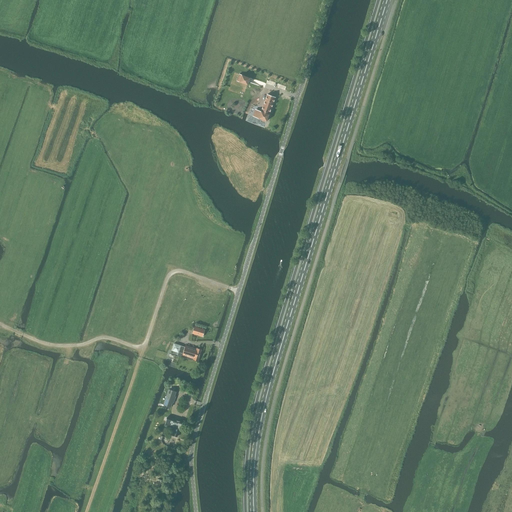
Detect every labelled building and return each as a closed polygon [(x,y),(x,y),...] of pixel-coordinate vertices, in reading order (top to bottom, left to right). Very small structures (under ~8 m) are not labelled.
[(247,88),(250,80),(241,77),(242,76),(239,75),(236,82),(239,84),(239,85),(247,88)] [(256,110),(253,116),(267,121),(275,97),(268,95),(262,112),(256,110)] [(204,332),(194,328),(192,335),(202,338),(204,332)] [(185,346),(185,348),(181,347),(181,346),(174,344),(174,346),(172,351),(179,353),(183,354),(183,355),(194,358),(193,359),(198,361),(202,350),(197,348),(196,349),(185,346)] [(169,408),(176,393),(169,389),(166,397),(162,404),(169,408)] [(177,437),(182,422),(167,417),(165,426),(173,428),(171,435),(177,437)]
